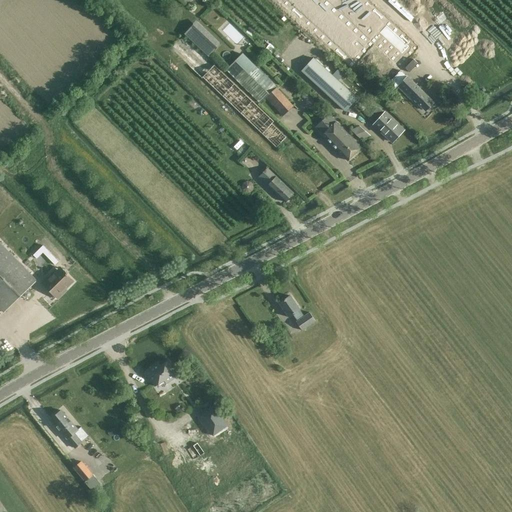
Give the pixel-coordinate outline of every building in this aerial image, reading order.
[(353,0),(272,0),(351,66),(369,44),(391,62),(394,57),(402,64),(413,52),(353,0)] [(221,44),(196,22),(185,34),(209,57),(221,44)] [(260,104),(265,98),(282,116),(294,107),(276,87),(277,87),(243,54),(226,70),(260,104)] [(345,111),(357,98),(322,66),(314,58),(302,71),(310,79),(345,111)] [(434,103),(401,71),(388,84),(394,90),(397,87),(412,102),(414,100),(426,111),(434,103)] [(385,114),(378,107),(367,119),(393,142),(404,130),(385,113),(385,114)] [(361,148),(336,122),(328,114),(315,127),(323,135),(348,161),(361,148)] [(353,129),(359,140),(368,136),(361,124),(353,129)] [(294,193),(277,177),(268,168),(259,177),(268,185),(286,202),(294,193)] [(37,281),(0,242),(0,309),(4,313),(37,281)] [(62,291),(73,280),(61,268),(51,277),(50,276),(43,283),(58,298),(63,293),(62,291)] [(289,317),(293,315),(297,320),(296,321),(302,331),(316,322),(309,312),(304,315),(300,310),(291,296),(279,304),(289,317)] [(159,362),(145,372),(156,387),(164,380),(166,384),(179,374),(169,360),(161,366),(159,362)] [(252,469),(213,405),(167,433),(206,497),(252,469)] [(50,420),(67,440),(75,449),(83,443),(75,433),(79,430),(62,410),(50,420)] [(101,485),(82,461),(73,468),(93,491),(101,485)]
